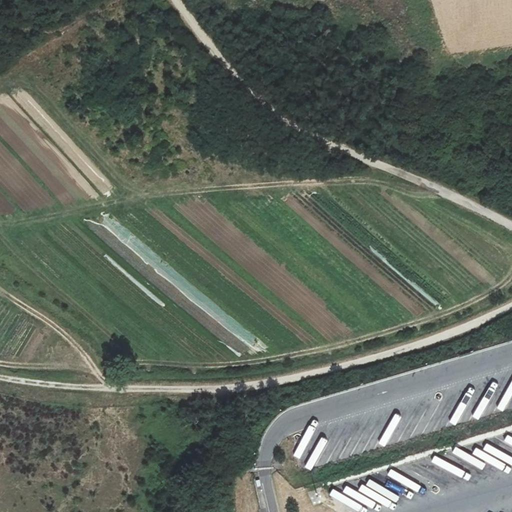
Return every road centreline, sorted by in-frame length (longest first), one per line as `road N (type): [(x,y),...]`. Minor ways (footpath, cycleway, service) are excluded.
road 1 (track): [(511,306),(414,345),(258,385),(0,381)]
road 2 (track): [(0,88),(34,89),(124,188),(151,195),(357,179),(425,184)]
road 3 (residential): [(175,0),(243,94),(327,144),(511,227)]
road 4 (track): [(108,388),(78,346),(0,290)]
